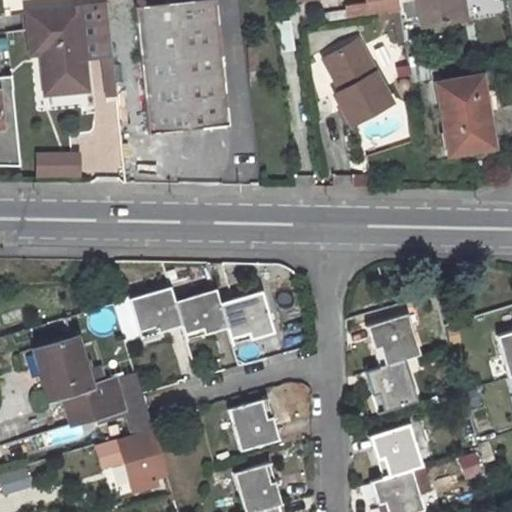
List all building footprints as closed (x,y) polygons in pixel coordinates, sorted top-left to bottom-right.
[(400,0),(368,0),(369,1),(347,3),(349,18),(402,11),(400,0)] [(418,0),(423,28),(458,23),(455,0),(418,0)] [(463,0),(455,0),(458,23),(467,22),(463,0)] [(230,129),(217,1),(135,8),(147,135),(230,129)] [(30,48),(48,47),(50,94),(57,94),(58,97),(66,97),(66,93),(84,92),(79,9),(28,13),(30,48)] [(285,47),(298,45),(293,18),(281,20),(285,47)] [(391,102),(358,41),(324,61),(342,92),(335,95),(351,124),(391,102)] [(50,94),(48,47),(30,48),(30,55),(40,55),(42,95),(50,94)] [(489,73),(443,79),(449,117),(455,153),(500,147),(492,92),(497,91),(499,103),(507,102),(504,83),(490,85),(489,73)] [(0,165),(18,166),(10,75),(0,76),(0,165)] [(85,175),(85,149),(39,149),(39,175),(85,175)] [(193,347),(233,335),(224,305),(220,292),(180,304),(189,334),(193,347)] [(279,333),(267,292),(224,305),(233,335),(237,346),(279,333)] [(135,306),(147,347),(189,334),(180,304),(177,293),(135,306)] [(102,306),(107,323),(119,319),(114,302),(102,306)] [(365,327),(377,369),(407,359),(420,356),(407,314),(365,327)] [(511,376),(511,331),(491,337),(504,379),(511,376)] [(77,334),(33,348),(48,399),(62,395),(71,424),(124,409),(115,378),(91,385),(77,334)] [(407,359),(377,369),(364,373),(377,416),(420,404),(407,359)] [(289,437),(277,397),(233,410),(245,449),(289,437)] [(384,478),(426,466),(413,424),(371,437),(384,478)] [(151,477),(167,472),(153,428),(96,445),(103,466),(125,459),(132,483),(151,477)] [(461,454),(466,478),(485,474),(479,450),(461,454)] [(258,511),(280,506),(290,503),(278,463),(235,476),(245,511),(258,511)] [(25,466),(0,473),(0,481),(3,491),(30,484),(25,466)] [(421,511),(409,471),(384,478),(367,483),(376,511),(421,511)] [(151,477),(132,483),(134,489),(153,483),(151,477)]
